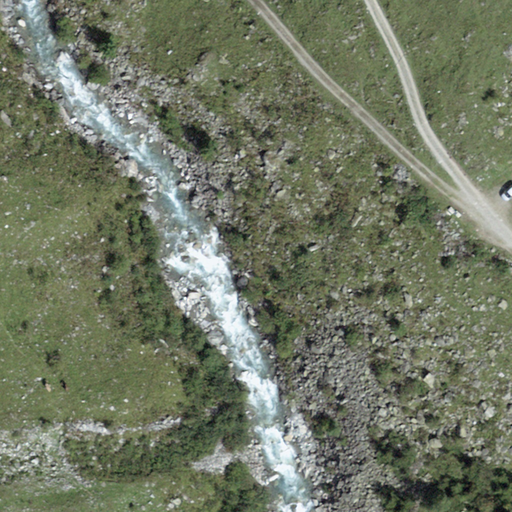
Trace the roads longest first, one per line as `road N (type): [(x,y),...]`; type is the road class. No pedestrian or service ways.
road 1 (track): [(251,0),(355,125),(490,227)]
road 2 (track): [(490,227),(430,144),(368,0)]
